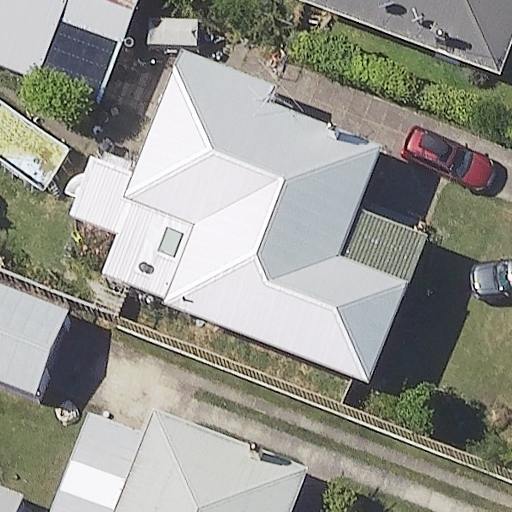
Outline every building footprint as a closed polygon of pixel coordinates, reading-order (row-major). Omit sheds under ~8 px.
[(143,0),(0,0),(0,67),(103,107),(143,0)] [(511,0),(302,0),(503,74),(511,50),(511,0)] [(383,151),(189,73),(139,194),(89,174),(70,221),(118,240),(104,276),(371,384),(429,239),(359,210),(383,151)] [(73,311),(0,282),(0,382),(38,398),(73,311)] [(293,511),(308,475),(101,395),(56,511),(293,511)]
